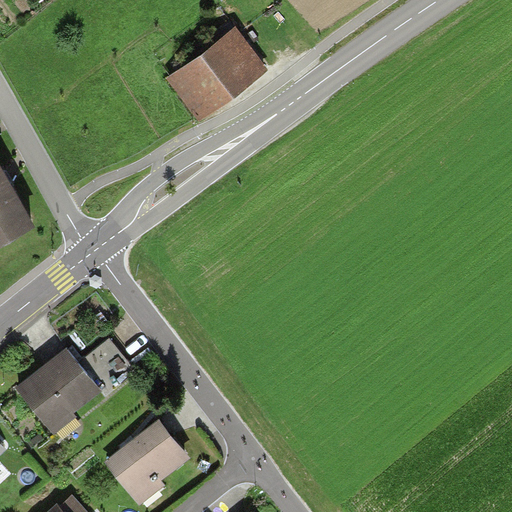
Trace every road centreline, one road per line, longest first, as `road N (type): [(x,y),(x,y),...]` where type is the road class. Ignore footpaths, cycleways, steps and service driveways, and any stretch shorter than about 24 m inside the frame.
road 1 (tertiary): [(95,250),(439,0)]
road 2 (residential): [(253,453),(95,250)]
road 3 (residential): [(95,250),(0,91)]
road 4 (tertiary): [(0,324),(95,250)]
